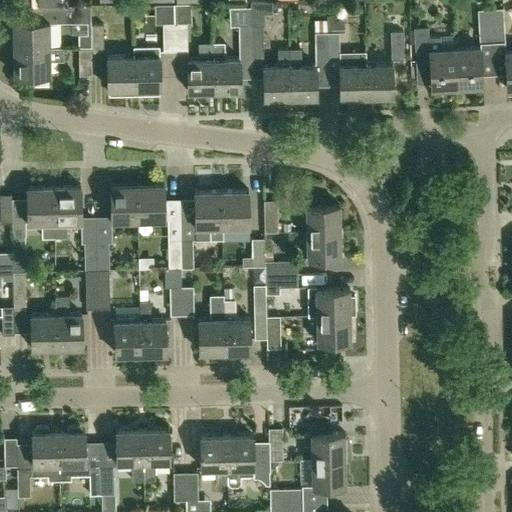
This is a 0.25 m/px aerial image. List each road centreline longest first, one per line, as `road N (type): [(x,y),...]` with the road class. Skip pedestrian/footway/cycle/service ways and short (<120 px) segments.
road 1 (residential): [(388,392),(0,401)]
road 2 (residential): [(489,511),(483,136)]
road 3 (residential): [(363,182),(327,158),(0,103)]
road 4 (residential): [(388,392),(381,214),(363,182)]
road 5 (residential): [(363,182),(409,138),(483,136)]
road 6 (residential): [(390,511),(388,392)]
